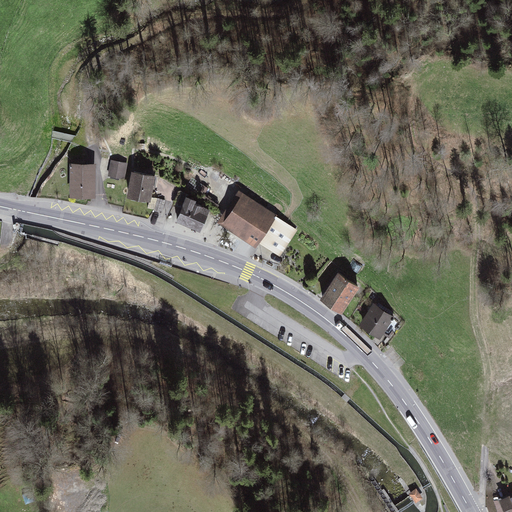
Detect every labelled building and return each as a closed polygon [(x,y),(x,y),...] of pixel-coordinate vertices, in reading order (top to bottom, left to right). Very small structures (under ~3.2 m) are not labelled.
[(123,180),(128,164),(112,160),(107,176),(123,180)] [(96,198),(95,167),(71,167),(72,198),(96,198)] [(153,206),(156,176),(132,174),(130,204),(153,206)] [(220,225),(256,249),(258,245),(277,218),(240,193),(220,225)] [(177,224),(200,235),(211,212),(180,197),(176,208),(182,211),(177,224)] [(299,231),(277,218),(258,245),(282,259),(299,231)] [(360,287),(336,274),(320,301),(344,315),(360,287)] [(375,307),(361,330),(382,342),(395,320),(375,307)] [(421,497),(416,490),(411,493),(416,500),(421,497)] [(511,511),(511,495),(502,500),(507,511),(511,511)]
